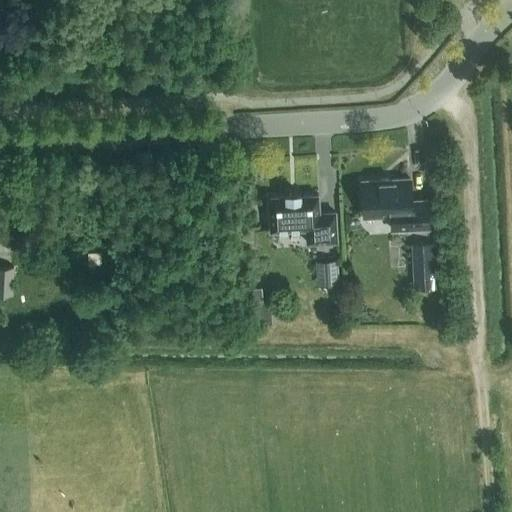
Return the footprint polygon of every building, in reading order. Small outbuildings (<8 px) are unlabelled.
[(392,229),(428,227),(427,199),(411,200),(410,178),(362,180),(364,216),(391,215),(392,229)] [(335,211),(319,212),(318,193),(300,195),(300,192),(286,193),(286,195),(268,196),(270,230),(306,228),(307,242),(337,240),(335,211)] [(432,241),(413,243),(414,266),(433,265),(432,241)] [(316,260),(317,284),(339,283),(337,258),(316,260)] [(0,265),(0,293),(13,294),(14,266),(0,265)]
